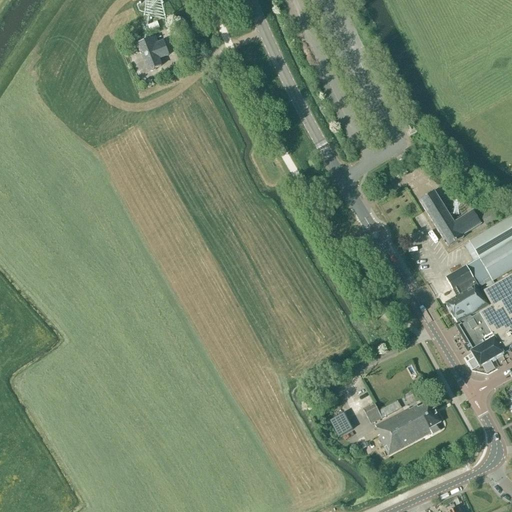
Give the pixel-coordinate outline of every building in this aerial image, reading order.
[(157,23),(148,27),(150,32),(159,29),(157,23)] [(157,45),(155,39),(137,45),(148,72),(161,67),(158,60),(168,56),(163,43),(157,45)] [(410,136),(416,133),(412,124),(405,127),(410,136)] [(454,223),(434,192),(419,201),(448,248),(463,239),(462,237),(480,226),(472,212),(454,223)] [(486,227),(498,219),(491,209),(479,217),(486,227)] [(457,298),(445,305),(456,324),(488,306),(478,289),(511,269),(511,217),(469,242),(480,259),(466,267),(445,279),(457,298)] [(511,275),(483,292),(492,307),(479,314),(471,318),(470,317),(465,320),(455,326),(465,344),(462,346),(467,354),(470,352),(479,368),(511,349),(511,275)] [(433,411),(429,403),(418,409),(417,406),(409,410),(409,409),(375,427),(379,436),(378,437),(388,457),(431,434),(432,436),(439,432),(437,426),(440,424),(436,416),(434,411),(433,411)] [(370,425),(382,419),(374,405),(363,411),(370,425)] [(343,414),(329,421),(338,438),(351,431),(343,414)] [(351,449),(360,444),(354,432),(345,436),(351,449)]
